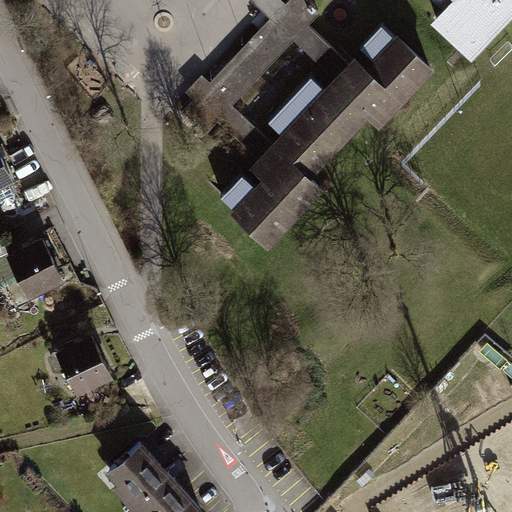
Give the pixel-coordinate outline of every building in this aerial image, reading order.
[(236,207),(269,238),(319,184),(308,173),(368,109),(380,120),(431,67),(398,36),(397,36),(382,23),(361,45),(376,59),(367,69),(355,58),(350,63),(308,22),(319,10),(314,6),(316,4),(312,0),(309,0),(309,1),(307,0),(288,0),(206,87),(185,109),(206,129),(218,117),(261,158),(255,163),(267,174),(258,184),(243,170),(222,192),(236,206),(236,207)] [(511,12),(511,0),(436,0),(448,11),(437,22),(473,55),(511,12)] [(0,189),(18,180),(0,145),(0,189)] [(15,252),(10,254),(31,298),(68,281),(47,237),(27,246),(24,241),(21,243),(13,247),(15,252)] [(75,343),(59,351),(82,396),(117,378),(94,334),(75,343)] [(146,440),(107,474),(139,511),(207,511),(175,473),(146,440)]
